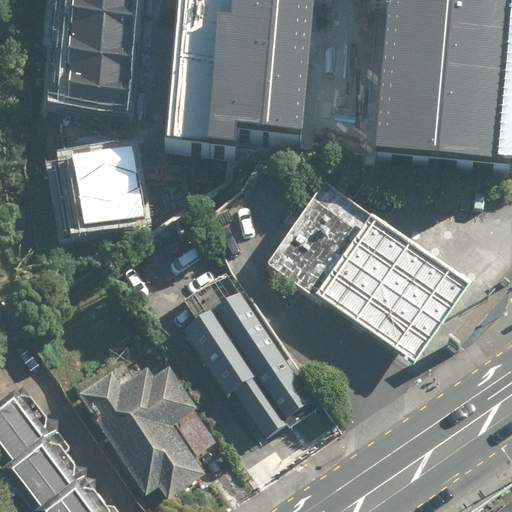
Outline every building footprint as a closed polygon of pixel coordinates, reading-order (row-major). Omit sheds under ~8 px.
[(71,0),(62,95),(126,101),(135,0),(71,0)] [(201,0),(189,124),(325,137),(338,0),(201,0)] [(379,0),(368,142),(494,152),(506,0),(379,0)] [(124,193),(76,177),(67,201),(76,204),(59,253),(99,267),(124,193)] [(314,295),(371,213),(325,181),(268,263),(314,295)] [(382,341),(414,363),(471,280),(441,260),(371,213),(314,295),(382,341)] [(288,425),(317,405),(246,299),(188,338),(231,402),(239,397),(270,443),(290,429),(288,425)] [(126,391),(119,382),(93,401),(118,436),(112,441),(152,497),(162,490),(174,506),(211,480),(197,460),(219,444),(206,426),(186,441),(178,429),(202,413),(172,372),(159,381),(152,373),(126,391)] [(94,511),(23,405),(0,420),(0,453),(39,511),(94,511)] [(511,511),(511,503),(500,511),(511,511)]
